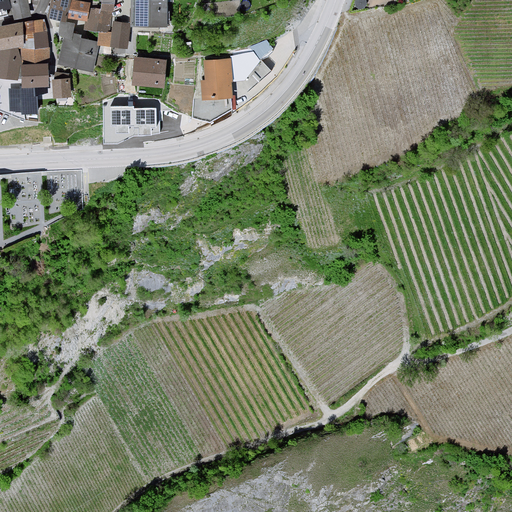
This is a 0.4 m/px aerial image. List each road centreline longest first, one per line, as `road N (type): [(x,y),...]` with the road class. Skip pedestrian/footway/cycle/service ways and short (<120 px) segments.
road 1 (track): [(155,323),(259,314),(320,433),(381,380),(511,338)]
road 2 (tertiary): [(0,165),(173,154),(221,138),(255,118),(292,80),(329,0)]
